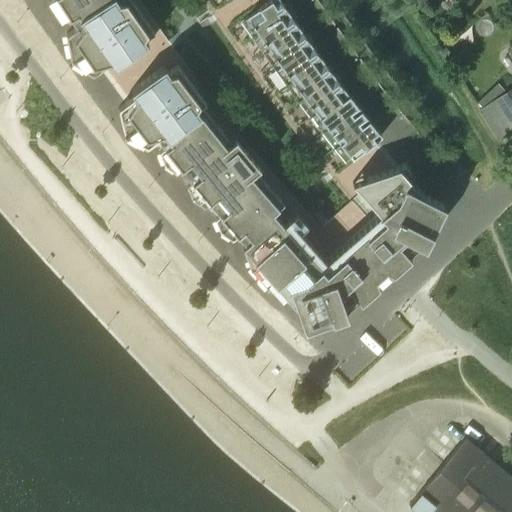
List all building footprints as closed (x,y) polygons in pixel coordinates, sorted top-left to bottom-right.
[(52,0),(56,11),(67,20),(70,18),(76,27),(114,0),(52,0)] [(131,0),(114,0),(76,27),(65,34),(71,60),(93,74),(100,69),(104,66),(110,62),(114,67),(148,43),(144,38),(153,32),(131,0)] [(252,38),(288,11),(281,2),(280,0),(269,0),(267,1),(258,8),(259,8),(240,20),(252,38)] [(299,27),(288,11),(252,38),(263,54),(299,27)] [(299,27),(263,54),(274,70),(311,43),(299,27)] [(311,43),(274,70),(286,85),(322,58),(311,43)] [(334,74),(322,58),(286,85),(297,101),(334,74)] [(206,102),(189,79),(177,63),(168,70),(164,65),(130,90),(135,95),(128,100),(125,103),(118,108),(124,133),(147,146),(157,138),(202,105),(206,102)] [(345,90),(334,74),(297,101),(309,117),(345,90)] [(511,89),(481,110),(500,140),(511,129),(511,89)] [(345,90),(309,117),(321,132),(358,105),(349,94),(348,94),(345,90)] [(231,141),(202,105),(157,138),(164,147),(159,151),(164,165),(176,173),(181,168),(192,181),(186,185),(192,199),(204,206),(209,202),(219,215),(215,219),(220,232),(232,240),(237,235),(241,239),(273,212),(283,203),(255,171),(260,167),(235,137),(231,141)] [(358,105),(321,132),(333,147),(370,120),(358,105)] [(378,130),(370,120),(333,147),(346,164),(364,150),(373,143),(376,140),(382,136),(378,131),(378,130)] [(273,212),(241,239),(245,244),(242,246),(250,268),(267,287),(288,298),(292,302),(296,307),(304,329),(347,314),(424,245),(445,205),(423,194),(415,185),(407,163),(393,168),(352,182),(385,219),(375,228),(325,271),(273,212)] [(511,511),(511,478),(465,439),(421,491),(420,491),(409,504),(417,511),(426,511),(511,511)]
